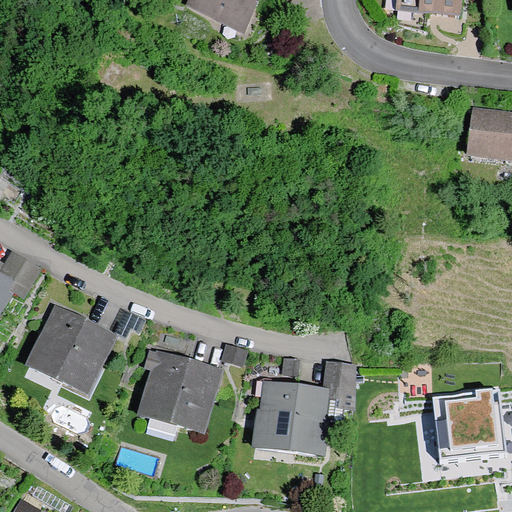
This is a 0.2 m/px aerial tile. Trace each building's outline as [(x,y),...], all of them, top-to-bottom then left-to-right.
[(195,0),(193,4),(242,29),(257,0),(195,0)] [(398,0),(396,25),(426,34),(428,15),(458,18),(460,0),(398,0)] [(511,117),(476,113),(470,157),(511,162),(511,117)] [(0,312),(12,293),(22,299),(39,271),(13,255),(3,271),(0,268),(0,312)] [(97,332),(57,313),(45,338),(50,341),(39,364),(66,377),(63,383),(86,394),(100,364),(101,365),(114,338),(98,330),(97,332)] [(245,355),(228,349),(224,362),(241,367),(245,355)] [(202,370),(151,355),(147,368),(156,371),(152,385),(157,386),(150,411),(142,408),(140,417),(150,420),(148,429),(174,437),(177,426),(201,433),(210,401),(212,402),(220,373),(203,368),(202,370)] [(299,362),(286,361),(284,376),(297,377),(299,362)] [(259,383),(258,398),(266,399),(264,414),(261,414),(257,450),(277,453),(278,444),(296,446),(295,453),(321,456),(325,423),(345,426),(346,413),(353,414),(354,368),(328,365),(325,393),(312,391),(313,386),(302,385),(301,392),(296,391),(296,384),(280,383),(280,389),(271,388),(272,381),(264,380),(259,383)] [(498,398),(436,406),(443,470),(505,463),(498,398)] [(15,511),(55,511),(42,504),(43,503),(26,494),(15,511)]
